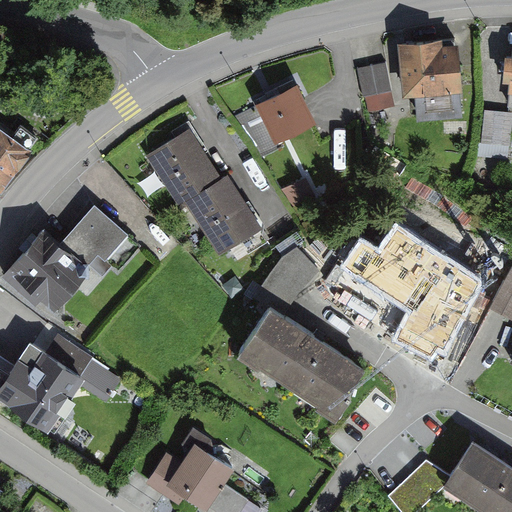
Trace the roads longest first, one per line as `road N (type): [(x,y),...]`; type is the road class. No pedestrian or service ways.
road 1 (residential): [(412,0),(248,41),(156,83)]
road 2 (residential): [(156,83),(83,136),(0,228)]
road 3 (residential): [(156,83),(109,34),(0,1)]
road 4 (residential): [(322,511),(350,469),(430,386)]
road 5 (residential): [(0,442),(104,511)]
